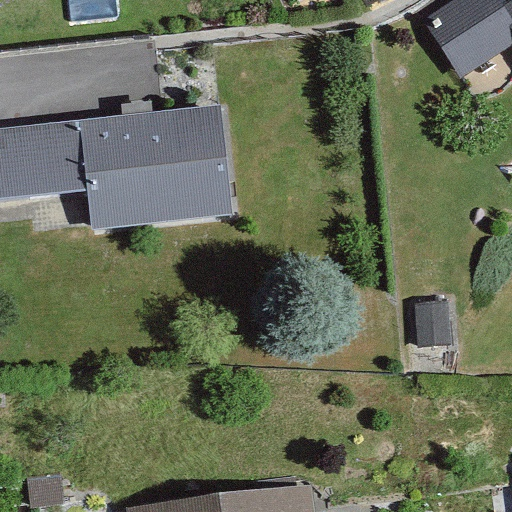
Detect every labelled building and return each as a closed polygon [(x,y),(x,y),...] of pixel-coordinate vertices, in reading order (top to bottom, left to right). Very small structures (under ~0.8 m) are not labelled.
[(511,5),(507,9),(500,0),(465,0),(425,26),(464,86),(511,54),(511,5)] [(227,116),(0,137),(0,205),(96,196),(100,232),(236,219),(227,116)] [(458,348),(454,303),(424,305),(428,351),(458,348)] [(66,508),(63,477),(31,480),(34,511),(66,508)] [(322,511),(318,488),(168,511),(322,511)]
